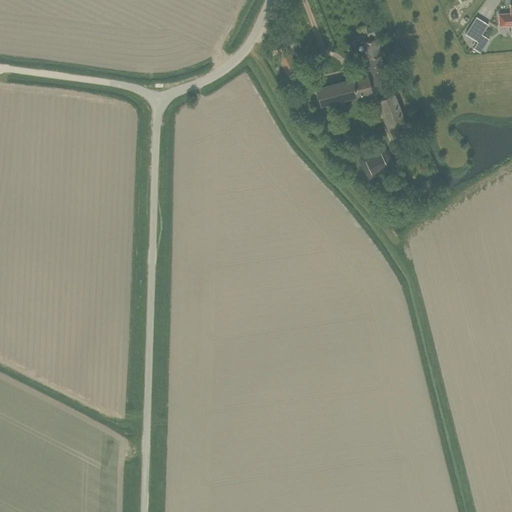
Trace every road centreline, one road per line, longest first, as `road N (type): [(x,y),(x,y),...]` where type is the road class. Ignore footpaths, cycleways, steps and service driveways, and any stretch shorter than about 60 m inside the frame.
road 1 (unclassified): [(144,511),(157,96)]
road 2 (unclassified): [(157,96),(0,68)]
road 3 (unclassified): [(157,96),(239,57),(269,0)]
